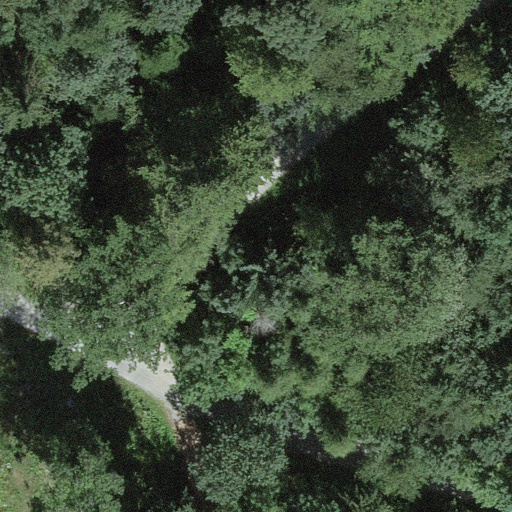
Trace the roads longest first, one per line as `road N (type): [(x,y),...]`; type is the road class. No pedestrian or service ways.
road 1 (track): [(511,492),(334,450),(137,384),(0,307)]
road 2 (track): [(461,0),(284,150),(157,280),(137,384)]
road 3 (track): [(0,167),(65,173),(284,150)]
